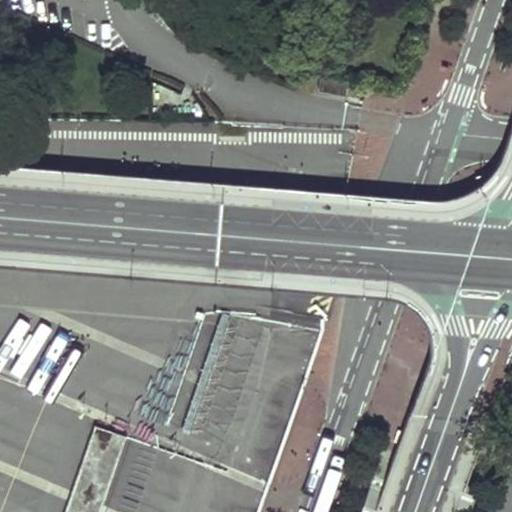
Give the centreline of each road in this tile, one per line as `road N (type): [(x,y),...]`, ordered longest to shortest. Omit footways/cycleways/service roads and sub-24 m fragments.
road 1 (secondary): [(0,214),(423,248)]
road 2 (residential): [(449,135),(316,511)]
road 3 (secondary): [(462,375),(413,511)]
road 4 (residential): [(497,0),(449,135)]
road 5 (secondary): [(423,248),(462,375)]
